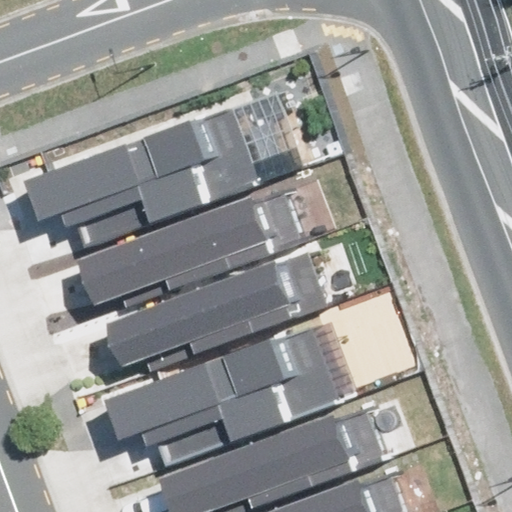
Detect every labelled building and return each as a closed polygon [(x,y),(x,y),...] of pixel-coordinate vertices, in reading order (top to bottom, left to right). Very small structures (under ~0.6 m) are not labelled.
[(53,163),(68,204),(88,197),(102,234),(274,173),(247,95),(53,163)] [(294,182),(115,245),(128,283),(191,261),(196,276),(313,235),(294,182)] [(317,242),(137,305),(150,343),(213,321),(218,336),(335,295),(317,242)] [(138,376),(152,417),(173,410),(186,448),(359,386),(331,308),(138,376)] [(377,399),(197,463),(211,501),(273,479),(279,494),(396,452),(377,399)] [(416,511),(399,463),(259,511),(416,511)]
